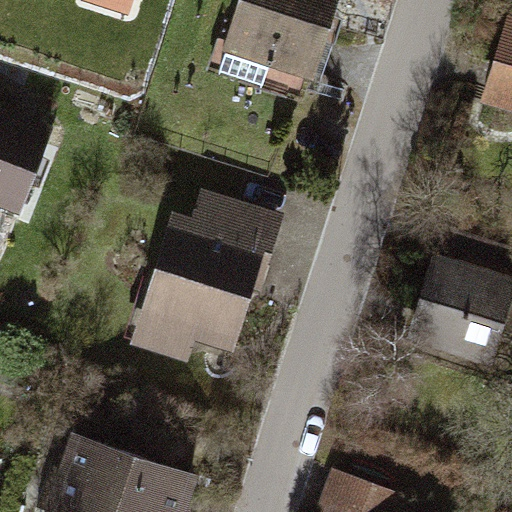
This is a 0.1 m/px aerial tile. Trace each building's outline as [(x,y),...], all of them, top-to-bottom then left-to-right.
[(232,0),(212,62),(255,76),(262,53),(305,67),(327,0),(232,0)] [(511,17),(504,15),(480,92),(511,102),(511,17)] [(42,125),(0,110),(0,196),(13,201),(42,125)] [(252,241),(168,216),(130,335),(176,349),(184,322),(224,333),(252,241)] [(511,245),(485,237),(476,268),(511,279),(511,245)] [(511,279),(476,268),(429,253),(405,330),(483,356),(495,319),(510,324),(511,317),(511,279)] [(52,511),(169,511),(184,470),(70,431),(43,509),(52,511)] [(386,511),(394,491),(328,467),(312,511),(386,511)]
